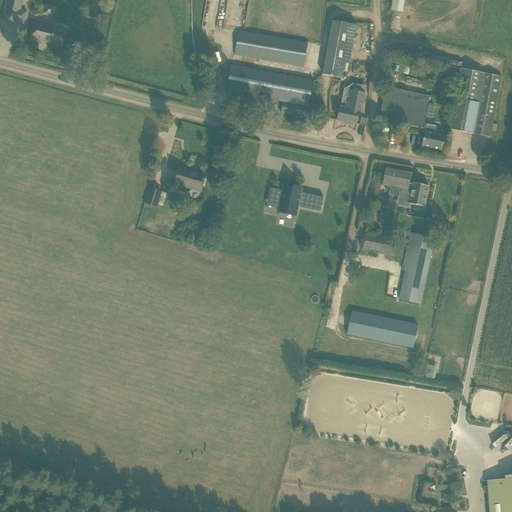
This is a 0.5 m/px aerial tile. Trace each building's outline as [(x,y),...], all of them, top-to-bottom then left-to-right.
[(7,0),(2,19),(16,23),(22,0),(7,0)] [(44,6),(41,17),(52,20),(55,9),(44,6)] [(333,21),(322,75),(341,78),(342,71),(349,73),(351,65),(349,64),(356,26),(333,21)] [(35,22),(30,40),(41,43),(41,41),(60,46),(64,31),(51,28),(51,26),(35,22)] [(287,40),(238,32),(234,55),(283,64),(287,40)] [(292,101),(303,103),(308,104),(309,102),(313,81),(231,66),(228,81),(226,91),(283,102),(283,99),(292,101)] [(501,77),(460,68),(448,129),(466,133),(472,134),(489,138),(501,77)] [(386,87),(380,120),(423,130),(424,125),(425,118),(429,104),(430,97),(386,87)] [(340,107),(337,120),(345,122),(345,124),(349,125),(349,123),(356,124),(358,111),(361,112),(364,94),(351,91),(348,109),(340,107)] [(283,102),(281,113),(315,119),(317,109),(318,104),(309,102),(308,104),(303,103),(292,101),(283,99),(283,102)] [(426,129),(424,129),(423,134),(419,133),(417,143),(421,144),(420,149),(441,153),(445,133),(435,131),(436,127),(427,125),(426,129)] [(386,167),(383,186),(390,187),(389,194),(400,196),(398,205),(408,207),(409,204),(424,207),(428,186),(413,183),(412,185),(408,184),(411,172),(386,167)] [(180,168),(176,180),(175,185),(200,192),(203,182),(204,182),(204,179),(203,179),(204,177),(191,173),(192,171),(180,168)] [(267,200),(280,203),(278,208),(278,212),(295,215),(297,207),(300,193),(301,189),(294,187),(294,188),(292,188),(292,187),(289,186),(288,187),(285,186),(284,185),(282,191),(270,188),(267,200)] [(150,189),(145,203),(157,207),(161,193),(150,189)] [(315,196),(312,210),(320,212),(323,198),(315,196)] [(405,240),(375,234),(365,232),(362,250),(402,258),(405,240)] [(405,271),(399,300),(420,304),(431,253),(434,238),(410,233),(402,271),(405,271)] [(352,311),(347,335),(412,348),(417,325),(352,311)] [(427,365),(425,378),(434,379),(435,366),(427,365)] [(511,511),(511,475),(504,476),(505,479),(486,480),(488,511),(511,511)]
